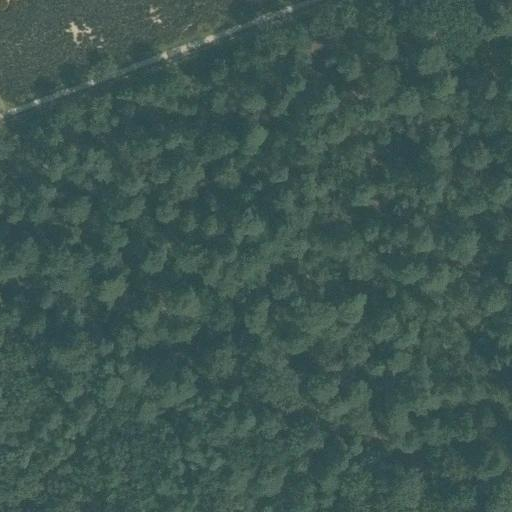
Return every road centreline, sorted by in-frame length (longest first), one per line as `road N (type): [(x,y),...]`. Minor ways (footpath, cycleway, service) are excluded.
road 1 (unknown): [(511,114),(424,121),(236,183),(124,199),(63,186),(19,157),(0,112)]
road 2 (track): [(0,118),(321,0)]
